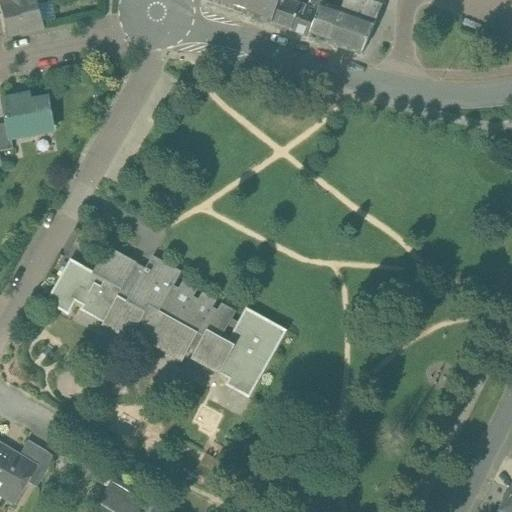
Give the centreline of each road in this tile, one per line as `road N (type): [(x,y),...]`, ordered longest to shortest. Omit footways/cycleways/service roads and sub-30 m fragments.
road 1 (residential): [(156,12),(157,52),(0,339)]
road 2 (residential): [(398,87),(156,12)]
road 3 (residential): [(0,60),(108,37),(156,12)]
road 4 (residential): [(511,401),(456,511)]
